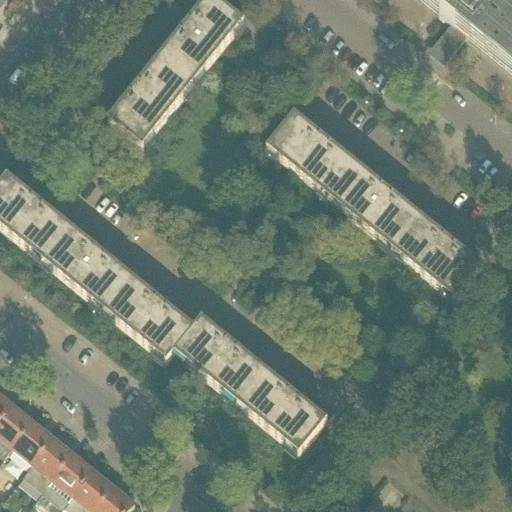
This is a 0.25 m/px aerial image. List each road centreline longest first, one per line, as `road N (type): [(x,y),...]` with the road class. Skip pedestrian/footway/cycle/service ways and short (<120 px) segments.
road 1 (residential): [(204,492),(0,326)]
road 2 (residential): [(511,158),(317,0)]
road 3 (tertiary): [(0,97),(76,0)]
